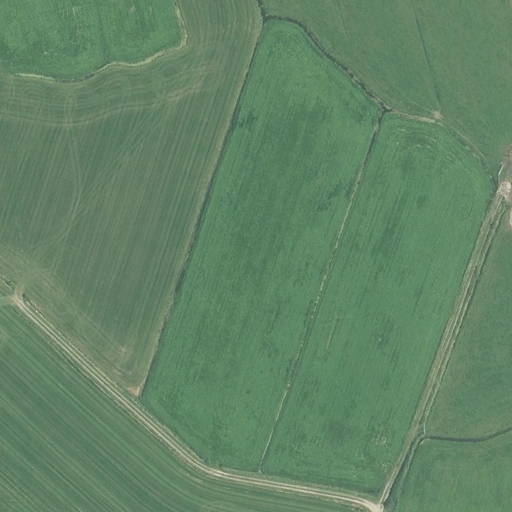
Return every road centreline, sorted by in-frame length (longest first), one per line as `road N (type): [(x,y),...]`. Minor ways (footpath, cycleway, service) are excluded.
road 1 (track): [(375,511),(354,500),(204,469),(0,287)]
road 2 (track): [(378,511),(511,173),(511,119)]
road 3 (track): [(0,299),(13,299),(26,280),(0,60)]
